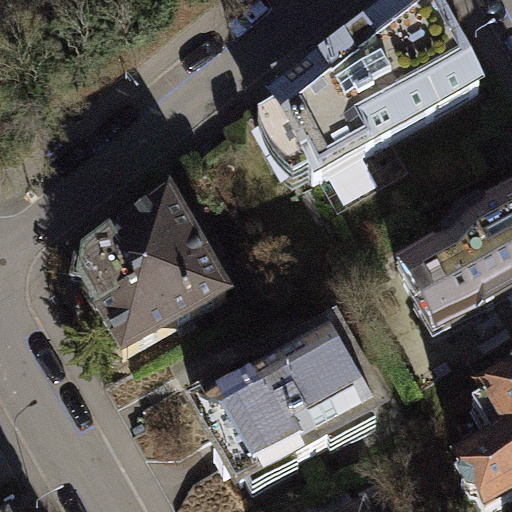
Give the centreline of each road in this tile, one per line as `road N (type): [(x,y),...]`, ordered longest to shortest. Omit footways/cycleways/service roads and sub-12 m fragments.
road 1 (residential): [(302,0),(0,243)]
road 2 (residential): [(102,511),(0,334)]
